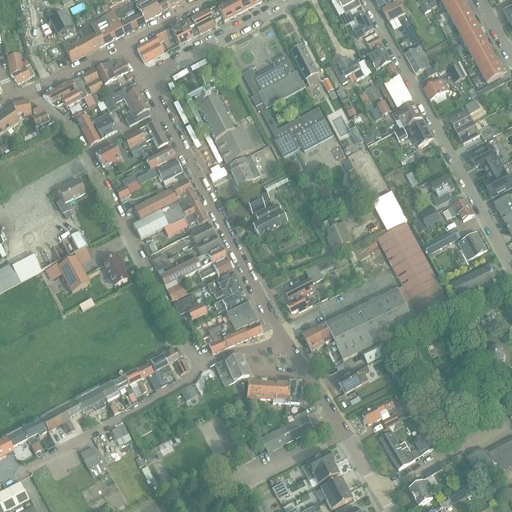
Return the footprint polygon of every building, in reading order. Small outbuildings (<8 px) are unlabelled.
[(162,0),(151,0),(153,2),(160,15),(168,11),(162,0)] [(162,0),(168,11),(185,2),(183,0),(162,0)] [(235,0),(234,0),(226,5),(233,18),(242,13),(235,0)] [(247,0),(235,0),(242,13),(251,8),(247,0)] [(247,0),(251,8),(261,3),(259,0),(247,0)] [(344,27),(345,27),(354,22),(353,19),(350,15),(349,13),(360,7),(356,0),(337,0),(338,3),(337,3),(338,5),(339,5),(344,14),(342,15),(339,17),(344,27)] [(373,0),(381,12),(382,12),(397,4),(394,0),(373,0)] [(425,15),(430,24),(435,21),(425,0),(423,0),(418,3),(424,15),(425,15)] [(443,0),(441,1),(447,12),(463,3),(461,0),(443,0)] [(136,10),(139,15),(143,24),(160,15),(153,2),(147,5),(136,10)] [(401,2),(398,3),(401,9),(405,16),(408,15),(401,2)] [(397,4),(382,12),(389,25),(398,20),(402,27),(405,33),(412,30),(408,23),(404,17),(405,16),(401,9),(398,3),(397,4)] [(447,12),(453,22),(469,13),(463,3),(447,12)] [(94,34),(64,50),(71,64),(144,26),(143,24),(139,15),(137,16),(130,4),(112,14),(101,19),(100,18),(98,18),(95,19),(94,21),(95,23),(89,26),(94,34)] [(226,5),(215,10),(220,19),(222,19),(224,23),(233,18),(226,5)] [(191,19),(194,24),(195,26),(209,18),(212,23),(220,19),(215,10),(214,8),(209,11),(208,10),(191,19)] [(9,9),(7,17),(14,18),(16,11),(9,9)] [(71,28),(67,21),(70,20),(68,16),(65,17),(63,12),(48,20),(56,36),(71,28)] [(364,13),(353,19),(354,22),(365,16),(364,13)] [(453,22),(459,33),(475,24),(469,13),(453,22)] [(345,27),(349,24),(358,40),(373,32),(365,16),(354,22),(345,27)] [(209,18),(195,26),(200,36),(214,28),(212,23),(209,18)] [(189,20),(157,36),(158,38),(161,43),(173,37),(178,47),(200,36),(195,26),(194,24),(192,25),(189,20)] [(475,24),(459,33),(465,43),(480,34),(475,24)] [(465,43),(470,54),(486,45),(480,34),(465,43)] [(158,38),(157,36),(155,37),(156,39),(146,44),(138,48),(137,51),(144,64),(154,59),(164,54),(159,45),(161,43),(158,38)] [(415,37),(409,40),(410,42),(413,47),(413,48),(420,44),(415,37)] [(371,52),(381,46),(377,39),(367,44),(371,52)] [(410,42),(401,46),(404,52),(413,47),(410,42)] [(470,54),(476,64),(492,56),(486,45),(470,54)] [(382,48),(367,56),(372,64),(375,71),(381,68),(391,63),(382,48)] [(292,54),(309,87),(320,81),(302,49),(292,54)] [(419,49),(405,56),(415,76),(429,69),(419,49)] [(7,58),(10,77),(17,85),(34,77),(26,62),(20,65),(19,56),(7,58)] [(492,56),(476,64),(482,75),(498,66),(493,57),(492,56)] [(244,76),(255,97),(251,99),(256,108),(258,107),(276,141),(274,142),(283,160),(298,152),(297,149),(300,147),(304,154),(334,138),(325,120),(324,121),(318,110),(277,131),(272,120),(266,110),(305,90),(296,73),(294,74),(285,57),(275,62),(278,69),(256,80),(252,72),(244,76)] [(111,61),(107,64),(115,80),(129,73),(124,63),(119,60),(112,64),(111,61)] [(338,68),(334,70),(342,86),(347,83),(345,79),(351,75),(355,83),(364,78),(356,63),(350,67),(346,60),(337,65),(338,68)] [(115,80),(107,64),(95,70),(103,86),(115,80)] [(447,69),(454,84),(466,78),(458,64),(447,69)] [(386,68),(393,82),(399,78),(392,65),(386,68)] [(498,66),(482,75),(488,85),(504,76),(498,66)] [(78,90),(98,80),(93,71),(72,82),(77,91),(78,90)] [(399,78),(393,82),(380,89),(385,100),(386,99),(393,112),(412,102),(399,78)] [(103,89),(98,80),(78,90),(83,100),(87,109),(99,103),(95,95),(93,96),(93,95),(103,89)] [(477,93),(479,98),(505,84),(503,80),(477,93)] [(327,81),(321,84),(327,94),(332,91),(327,81)] [(441,96),(448,92),(442,81),(424,91),(430,102),(440,97),(440,98),(442,97),(441,96)] [(71,83),(56,90),(61,99),(76,92),(71,83)] [(123,101),(127,108),(143,100),(138,89),(136,91),(133,85),(110,97),(114,105),(123,101)] [(370,90),(365,93),(366,96),(371,105),(382,99),(378,90),(376,87),(370,90)] [(336,93),(341,101),(347,98),(342,89),(336,93)] [(58,107),(63,104),(61,99),(56,90),(42,97),(51,105),(54,107),(56,105),(58,107)] [(61,99),(63,104),(65,107),(63,108),(64,110),(81,101),(83,100),(78,90),(77,91),(76,92),(61,99)] [(200,100),(194,103),(215,144),(226,165),(228,164),(253,151),(242,129),(233,134),(224,116),(228,114),(223,104),(220,97),(215,99),(212,94),(207,97),(206,96),(199,99),(200,100)] [(102,101),(109,115),(117,111),(110,98),(102,101)] [(143,100),(127,108),(131,116),(124,120),(128,128),(149,117),(147,112),(149,111),(143,100)] [(23,116),(31,115),(28,101),(12,104),(12,106),(0,114),(0,140),(0,141),(12,133),(10,129),(18,124),(14,115),(22,114),(23,116)] [(385,102),(375,108),(382,119),(391,114),(385,102)] [(465,107),(470,116),(480,111),(475,102),(465,107)] [(392,117),(396,123),(400,121),(403,128),(421,118),(413,105),(404,110),(392,117)] [(31,118),(35,127),(48,121),(44,112),(38,108),(32,110),(34,116),(31,118)] [(354,108),(348,111),(350,117),(356,114),(354,108)] [(86,109),(74,115),(75,117),(75,118),(82,132),(90,146),(100,141),(102,140),(92,122),(93,122),(86,109)] [(450,122),(457,134),(473,125),(466,113),(450,122)] [(92,122),(102,140),(116,133),(110,120),(107,115),(106,115),(93,122),(92,122)] [(155,123),(135,134),(140,143),(136,145),(138,150),(146,146),(145,143),(151,140),(157,151),(167,145),(155,123)] [(423,123),(408,131),(418,149),(433,141),(423,123)] [(473,125),(457,134),(463,146),(479,137),(473,125)] [(472,148),(472,149),(494,137),(489,128),(479,134),(484,142),(472,148)] [(370,130),(365,133),(369,140),(374,137),(370,130)] [(394,135),(399,143),(407,138),(403,130),(394,135)] [(140,143),(135,134),(123,140),(129,150),(131,153),(138,150),(136,145),(140,143)] [(359,136),(353,140),(356,147),(363,143),(359,136)] [(40,157),(45,155),(52,167),(66,160),(56,140),(49,144),(45,137),(32,143),(40,157)] [(376,162),(383,159),(376,145),(368,148),(376,162)] [(123,164),(120,159),(113,146),(95,156),(102,169),(112,163),(115,168),(123,164)] [(491,147),(470,159),(476,169),(479,167),(481,171),(484,169),(487,175),(500,168),(497,163),(499,161),(498,159),(499,158),(498,156),(497,157),(491,147)] [(169,149),(146,161),(150,171),(147,172),(148,174),(152,172),(152,174),(168,166),(167,165),(175,161),(169,149)] [(401,159),(405,165),(415,160),(412,153),(401,159)] [(230,168),(233,173),(231,174),(238,188),(251,181),(260,177),(249,157),(230,168)] [(144,176),(137,180),(138,182),(140,186),(159,176),(160,177),(158,178),(160,183),(162,182),(163,183),(166,190),(175,185),(173,182),(175,181),(173,177),(175,176),(181,173),(175,161),(167,165),(168,166),(152,174),(152,172),(148,174),(144,176)] [(347,174),(353,171),(348,162),(342,164),(347,174)] [(414,168),(404,172),(409,183),(419,179),(414,168)] [(506,173),(503,175),(500,168),(487,175),(491,181),(488,183),(490,187),(486,188),(492,199),(511,188),(511,185),(508,178),(510,177),(509,175),(507,176),(506,173)] [(175,185),(176,187),(186,181),(184,176),(175,181),(173,182),(175,185)] [(431,196),(437,207),(450,200),(447,195),(454,191),(448,179),(431,187),(435,193),(431,196)] [(126,180),(121,182),(124,188),(125,188),(125,189),(128,187),(130,186),(126,180)] [(56,203),(62,215),(69,212),(71,211),(68,204),(84,195),(77,181),(57,191),(62,200),(56,203)] [(186,181),(176,187),(171,189),(172,190),(134,210),(140,222),(133,226),(141,241),(164,229),(183,219),(184,221),(193,216),(191,211),(193,210),(191,207),(198,203),(186,181)] [(124,188),(115,193),(118,199),(119,201),(129,196),(125,189),(125,188),(124,188)] [(245,201),(251,214),(252,216),(264,210),(263,208),(261,204),(269,200),(262,188),(253,193),(254,197),(245,201)] [(371,204),(379,218),(387,233),(389,232),(407,222),(391,193),(373,203),(371,204)] [(499,204),(495,206),(511,237),(511,196),(498,204),(499,204)] [(448,211),(452,219),(458,215),(463,223),(474,217),(465,201),(448,211)] [(208,222),(198,203),(191,207),(193,210),(191,211),(193,216),(184,221),(183,219),(164,229),(168,237),(187,227),(188,229),(191,227),(189,225),(197,221),(199,226),(208,222)] [(370,204),(339,217),(341,220),(343,224),(373,211),(370,204)] [(259,223),(251,227),(257,239),(286,224),(276,206),(255,216),(259,223)] [(420,215),(423,222),(436,214),(433,208),(420,215)] [(436,214),(423,222),(427,228),(440,221),(436,214)] [(414,226),(419,235),(426,231),(421,223),(414,226)] [(327,231),(331,241),(328,242),(332,251),(350,243),(346,232),(343,224),(327,231)] [(333,341),(343,362),(415,326),(423,324),(452,309),(445,295),(407,225),(377,241),(402,288),(399,289),(326,326),(333,341)] [(190,235),(196,246),(215,237),(209,226),(190,235)] [(445,236),(423,248),(428,257),(450,245),(460,240),(455,231),(445,236)] [(462,242),(458,244),(467,262),(471,260),(486,252),(477,234),(462,242)] [(196,246),(201,257),(202,259),(221,249),(215,237),(196,246)] [(202,259),(201,257),(159,278),(164,288),(193,275),(196,273),(197,275),(198,274),(226,261),(221,249),(202,259)] [(152,262),(154,267),(167,261),(165,255),(152,262)] [(100,265),(105,274),(107,273),(109,277),(107,278),(107,281),(109,284),(111,286),(113,285),(113,287),(127,280),(121,268),(123,267),(117,256),(100,265)] [(48,270),(51,278),(53,281),(62,277),(71,294),(89,285),(75,259),(57,268),(56,266),(48,270)] [(286,306),(291,315),(297,312),(298,314),(312,307),(309,303),(306,304),(303,298),(315,292),(312,285),(323,280),(319,273),(334,266),(331,260),(323,264),(322,263),(315,267),(314,267),(305,272),(309,281),(284,294),(290,304),(286,306)] [(167,261),(154,267),(157,273),(170,266),(167,261)] [(232,272),(226,261),(198,274),(201,280),(215,273),(218,279),(232,272)] [(10,264),(0,269),(0,293),(20,283),(10,264)] [(489,267),(452,285),(459,299),(496,281),(489,267)] [(218,302),(215,304),(214,304),(215,306),(242,294),(232,274),(206,287),(210,296),(212,295),(215,300),(217,299),(218,302)] [(166,291),(171,301),(173,303),(186,297),(180,284),(175,286),(166,291)] [(94,294),(81,300),(84,307),(97,301),(94,294)] [(215,306),(213,307),(215,310),(217,315),(225,311),(226,313),(246,303),(242,294),(215,306)] [(179,317),(186,313),(198,307),(196,302),(193,296),(174,305),(179,317)] [(198,307),(186,313),(191,322),(207,314),(203,307),(202,305),(198,307)] [(208,333),(210,336),(202,340),(203,343),(200,345),(202,348),(208,346),(256,325),(256,324),(247,305),(225,316),(228,323),(220,327),(208,333)] [(310,352),(333,341),(326,326),(325,324),(302,335),(310,352)] [(256,325),(208,346),(212,355),(260,335),(256,325)] [(385,356),(379,344),(361,354),(367,365),(385,356)] [(487,352),(490,352),(488,357),(491,362),(498,364),(499,365),(503,363),(502,361),(505,355),(502,349),(498,348),(498,346),(494,345),(489,347),(487,352)] [(163,357),(162,357),(168,367),(174,364),(181,377),(191,372),(184,360),(181,362),(175,350),(171,352),(170,349),(161,354),(163,357)] [(214,366),(224,388),(248,378),(238,355),(214,366)] [(162,357),(147,365),(160,390),(167,386),(162,377),(170,373),(168,367),(162,357)] [(284,372),(284,362),(273,362),(273,372),(284,372)] [(147,365),(136,371),(142,381),(147,378),(155,392),(160,390),(147,365)] [(336,382),(344,396),(368,381),(364,374),(368,371),(365,366),(356,372),(355,370),(336,382)] [(136,371),(124,377),(130,387),(136,384),(142,396),(147,393),(141,382),(142,381),(136,371)] [(388,379),(395,384),(400,377),(393,371),(388,379)] [(124,377),(113,383),(119,395),(120,395),(119,393),(125,390),(132,404),(136,401),(129,387),(130,387),(124,377)] [(272,405),(287,406),(287,405),(288,384),(266,383),(266,380),(262,380),(261,383),(260,383),(259,398),(264,398),(263,402),(265,402),(272,402),(272,405)] [(105,388),(101,390),(107,403),(119,397),(118,396),(119,395),(113,383),(112,381),(104,385),(105,388)] [(248,382),(247,401),(263,402),(264,398),(259,398),(260,383),(248,382)] [(287,405),(287,406),(299,407),(300,385),(288,384),(287,405)] [(180,392),(181,393),(186,403),(197,397),(192,387),(192,386),(180,392)] [(89,396),(76,403),(81,412),(83,416),(95,409),(107,403),(101,390),(89,396)] [(383,422),(386,429),(399,422),(395,415),(390,418),(386,411),(387,411),(394,407),(391,400),(361,415),(368,427),(382,420),(383,422)] [(76,403),(41,421),(48,433),(62,426),(67,436),(75,432),(69,421),(68,419),(81,412),(76,403)] [(114,405),(110,408),(114,416),(118,414),(114,405)] [(416,427),(423,423),(416,410),(409,413),(416,427)] [(291,417),(295,423),(306,417),(303,411),(291,417)] [(306,417),(295,423),(279,431),(260,440),(267,454),(286,445),(313,430),(306,417)] [(41,421),(22,431),(27,441),(30,446),(34,444),(31,439),(37,436),(39,438),(48,433),(41,421)] [(111,433),(116,442),(128,435),(123,426),(111,433)] [(27,441),(22,431),(0,442),(0,458),(13,451),(11,449),(27,441)] [(422,439),(421,439),(414,443),(418,450),(410,454),(404,443),(399,446),(392,434),(380,440),(398,471),(430,453),(439,447),(432,434),(422,439)] [(171,447),(180,442),(177,437),(168,442),(168,441),(144,454),(148,463),(157,458),(158,460),(174,452),(171,447)] [(43,445),(47,451),(55,447),(52,440),(43,445)] [(503,443),(509,454),(511,451),(511,446),(509,440),(503,443)] [(503,456),(509,454),(503,443),(498,446),(503,456)] [(36,444),(30,448),(34,455),(40,452),(36,444)] [(255,458),(248,444),(239,449),(247,463),(255,458)] [(492,449),(498,459),(503,456),(498,446),(492,449)] [(79,455),(88,471),(100,465),(92,449),(79,455)] [(487,452),(492,462),(498,459),(492,449),(487,452)] [(467,459),(478,481),(494,472),(483,450),(467,459)] [(328,454),(306,466),(312,476),(333,466),(333,465),(328,454)] [(509,467),(511,465),(511,459),(509,454),(503,456),(509,467)] [(498,459),(504,470),(509,467),(503,456),(498,459)] [(498,473),(504,470),(498,459),(492,462),(498,473)] [(312,476),(306,479),(308,483),(314,480),(318,486),(338,476),(333,466),(312,476)] [(147,468),(142,471),(147,481),(152,478),(147,468)] [(432,469),(424,474),(427,479),(435,475),(432,469)] [(340,480),(320,490),(326,501),(346,491),(340,480)] [(409,489),(419,507),(433,500),(431,496),(434,494),(432,490),(427,480),(423,482),(423,481),(409,489)] [(0,511),(6,511),(22,504),(25,511),(32,508),(19,483),(0,493),(0,511)] [(283,484),(272,490),(275,496),(286,490),(283,484)] [(286,490),(275,496),(278,501),(288,495),(286,490)] [(346,491),(326,501),(331,511),(340,507),(342,506),(351,501),(346,491)] [(447,498),(438,503),(442,510),(451,505),(447,498)]
